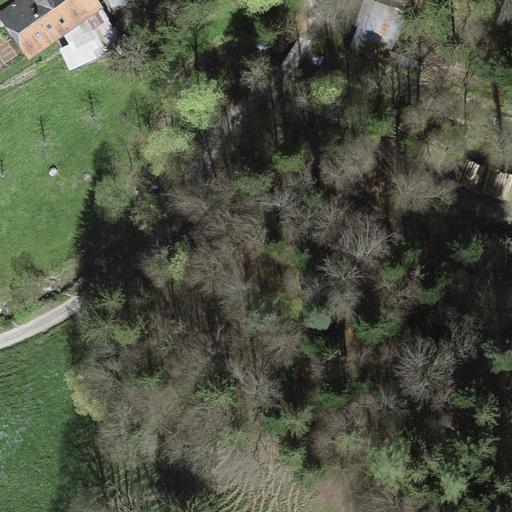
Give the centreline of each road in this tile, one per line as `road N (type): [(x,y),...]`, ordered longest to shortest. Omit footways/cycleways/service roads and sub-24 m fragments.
road 1 (track): [(296,136),(393,240),(419,341),(511,420)]
road 2 (track): [(229,167),(296,136),(350,136),(511,203)]
road 3 (track): [(186,213),(205,157),(285,71),(319,0)]
